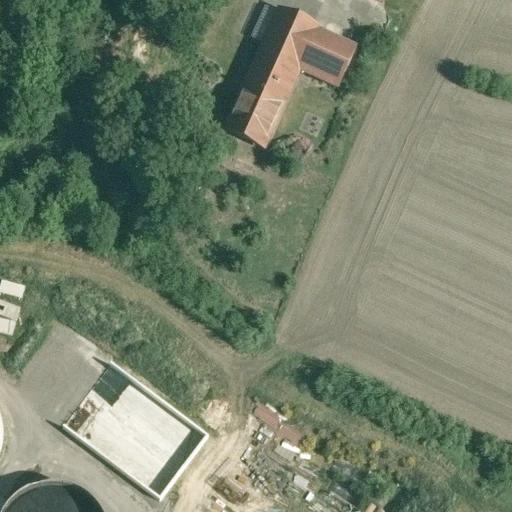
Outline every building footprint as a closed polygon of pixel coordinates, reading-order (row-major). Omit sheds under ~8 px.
[(357,49),(278,13),(260,53),(299,71),(339,89),(357,49)] [(155,24),(135,22),(131,54),(141,55),(140,64),(149,65),(150,56),(152,56),(155,24)] [(299,71),(260,53),(226,130),(265,148),(299,71)] [(259,405),(254,414),(276,428),(281,419),(259,405)] [(182,467),(208,422),(195,415),(169,460),(182,467)] [(152,455),(140,476),(165,490),(177,469),(152,455)] [(97,511),(92,504),(77,493),(58,487),(39,488),(21,496),(7,509),(5,511),(97,511)]
